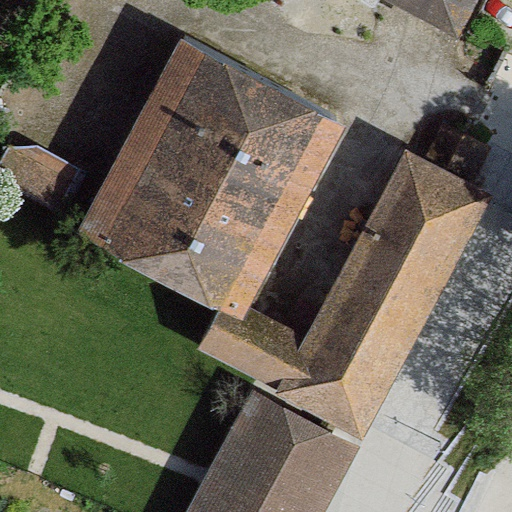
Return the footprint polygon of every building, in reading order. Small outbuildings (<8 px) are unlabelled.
[(408,0),(454,26),(457,20),(467,0),(408,0)] [(83,224),(101,233),(201,43),(187,35),(83,224)] [(201,43),(101,233),(226,299),(203,337),(359,419),(406,334),(337,295),(315,341),(243,303),(339,118),(201,43)] [(449,127),(429,163),(445,170),(463,135),(449,127)] [(411,156),(360,252),(429,289),(482,191),(471,186),(489,148),(463,135),(445,170),(429,163),(411,156)] [(0,180),(54,208),(66,186),(5,155),(0,165),(0,180)] [(429,289),(360,252),(337,295),(406,334),(429,289)] [(195,511),(309,511),(347,442),(258,394),(195,511)]
